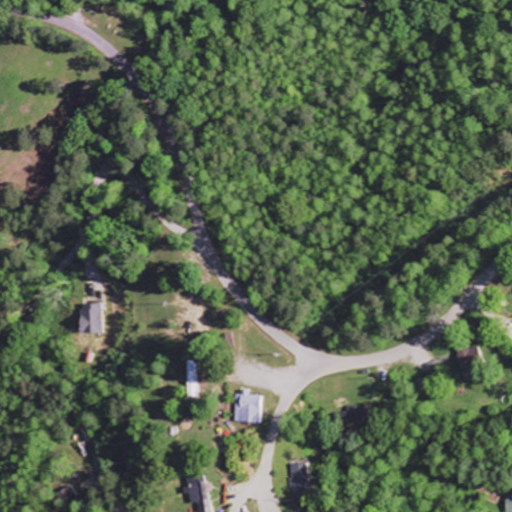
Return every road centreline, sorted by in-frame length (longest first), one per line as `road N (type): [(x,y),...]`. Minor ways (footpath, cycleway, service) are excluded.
road 1 (residential): [(0,7),(76,27),(136,74),(167,122),(222,267),(257,313),(319,356),(366,359),(415,343),(511,249)]
road 2 (residential): [(215,253),(166,220),(123,173),(107,173),(96,185),(81,242),(0,358)]
road 3 (residential): [(310,351),(271,441),(274,511)]
